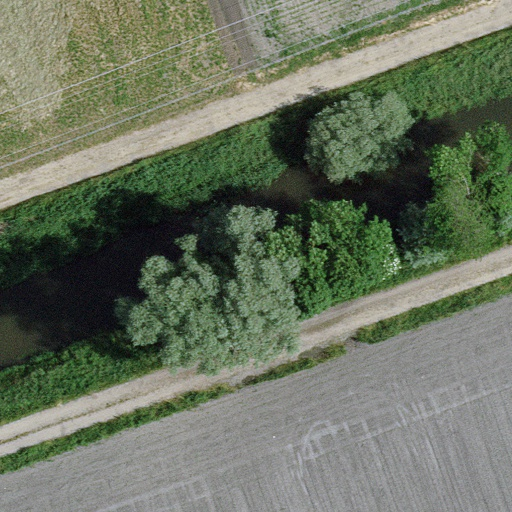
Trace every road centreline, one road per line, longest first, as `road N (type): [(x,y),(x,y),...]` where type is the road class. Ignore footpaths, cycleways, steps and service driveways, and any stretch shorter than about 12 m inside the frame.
road 1 (track): [(511,258),(0,443)]
road 2 (track): [(511,10),(0,195)]
